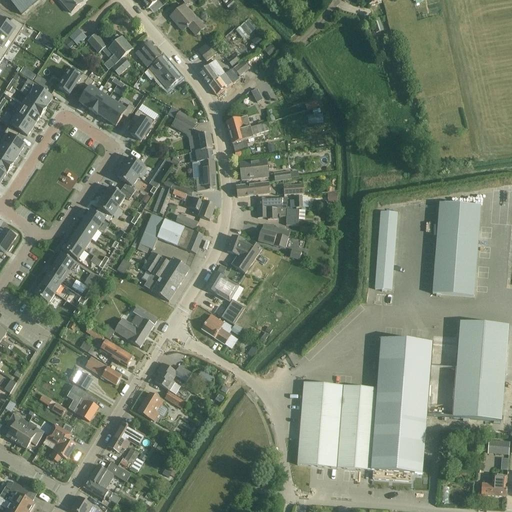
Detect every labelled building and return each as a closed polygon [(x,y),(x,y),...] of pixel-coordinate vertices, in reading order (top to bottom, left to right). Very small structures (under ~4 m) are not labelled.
[(7,0),(20,15),(18,17),(30,27),(30,26),(36,29),(39,24),(34,21),(35,21),(26,11),(38,0),(7,0)] [(58,0),(71,14),(75,10),(83,3),(82,3),(84,0),(58,0)] [(148,9),(156,3),(158,1),(159,0),(140,0),(148,9)] [(156,3),(148,9),(153,14),(162,6),(158,1),(156,3)] [(232,3),(227,7),(232,13),(237,8),(232,3)] [(183,7),(177,12),(170,18),(182,32),(186,28),(186,29),(188,28),(195,36),(204,29),(195,19),(195,20),(183,7)] [(242,10),(235,16),(235,18),(241,20),(246,15),(242,10)] [(0,20),(0,34),(14,43),(24,27),(12,19),(8,26),(0,20)] [(383,31),(379,19),(372,21),(376,33),(383,31)] [(249,20),(236,31),(243,40),(257,29),(249,20)] [(78,30),(64,43),(65,44),(70,40),(74,44),(77,47),(86,38),(78,30)] [(0,34),(0,56),(4,59),(14,43),(0,34)] [(104,65),(108,70),(123,57),(131,50),(121,39),(119,40),(116,37),(113,40),(116,43),(109,49),(96,35),(88,42),(98,54),(102,51),(110,60),(104,65)] [(260,35),(256,39),(260,44),(264,40),(260,35)] [(65,44),(62,48),(66,52),(74,44),(70,40),(65,44)] [(202,57),(213,48),(209,43),(198,52),(202,57)] [(140,51),(135,55),(147,69),(160,57),(148,44),(141,50),(139,51),(140,51)] [(277,52),(271,45),(264,51),(270,58),(277,52)] [(207,63),(215,56),(215,55),(220,51),(216,46),(213,48),(202,57),(207,63)] [(233,67),(239,62),(234,56),(228,61),(233,67)] [(119,77),(130,67),(123,58),(111,69),(119,77)] [(179,79),(161,58),(148,69),(166,90),(179,79)] [(199,73),(209,86),(225,74),(216,61),(199,73)] [(239,77),(248,69),(242,62),(233,69),(239,77)] [(63,82),(58,89),(69,96),(76,86),(81,90),(88,79),(83,75),(80,79),(69,72),(67,76),(66,76),(62,82),(63,82)] [(234,83),(229,77),(228,78),(225,74),(209,86),(216,96),(234,83)] [(87,93),(80,104),(89,110),(99,94),(91,88),(94,83),(88,79),(81,90),(87,93)] [(32,86),(26,96),(46,110),(46,109),(52,99),(32,86)] [(257,91),(252,94),(257,104),(262,101),(257,91)] [(89,110),(98,116),(108,100),(99,94),(89,110)] [(30,99),(24,108),(40,119),(46,110),(26,96),(26,97),(30,99)] [(108,100),(98,116),(107,122),(117,106),(108,100)] [(117,106),(107,122),(116,127),(123,117),(128,120),(135,110),(129,106),(126,111),(117,106)] [(14,114),(34,127),(39,119),(40,119),(24,108),(18,117),(14,114)] [(247,117),(226,123),(229,134),(250,128),(255,127),(261,125),(275,121),(272,110),(258,114),(250,116),(252,123),(249,124),(247,117)] [(137,126),(130,136),(141,143),(145,136),(147,137),(151,131),(149,130),(154,122),(138,111),(131,122),(137,126)] [(171,126),(171,127),(186,135),(187,137),(189,139),(189,138),(194,138),(193,133),(191,132),(193,129),(196,122),(179,113),(175,120),(171,126)] [(14,114),(8,124),(27,137),(34,127),(14,114)] [(332,114),(315,117),(316,122),(333,119),(332,114)] [(334,122),(317,124),(318,136),(336,134),(334,122)] [(250,128),(229,134),(232,145),(233,144),(235,152),(234,152),(235,158),(249,155),(247,148),(243,150),(241,142),(253,139),(253,137),(270,132),(268,124),(251,129),(250,128)] [(9,128),(0,141),(0,144),(18,156),(25,146),(16,140),(20,135),(9,128)] [(189,139),(191,154),(212,150),(209,135),(199,136),(199,137),(194,138),(189,138),(189,139)] [(154,158),(163,150),(157,143),(148,151),(154,158)] [(0,157),(13,166),(13,165),(18,156),(0,144),(2,146),(0,150),(0,157)] [(212,150),(191,154),(189,154),(191,164),(192,164),(203,163),(213,161),(212,150)] [(0,157),(0,170),(7,175),(13,166),(0,157)] [(167,160),(171,163),(177,167),(181,162),(175,157),(167,159),(167,160)] [(130,158),(124,168),(139,178),(145,168),(130,158)] [(165,161),(159,170),(166,175),(172,165),(165,161)] [(241,181),(251,179),(267,177),(265,161),(239,164),(241,181)] [(197,192),(206,192),(216,191),(214,163),(203,164),(203,163),(192,164),(193,179),(196,179),(197,192)] [(139,178),(124,168),(117,178),(132,188),(139,178)] [(290,172),(274,174),(275,183),(291,181),(291,180),(296,179),(295,172),(290,173),(290,172)] [(171,190),(175,192),(187,196),(191,198),(194,192),(173,184),(173,185),(168,183),(165,187),(171,190)] [(268,185),(237,188),(238,199),(269,195),(268,185)] [(303,186),(284,187),(284,196),(304,195),(303,186)] [(110,188),(104,198),(119,208),(125,199),(129,201),(133,196),(123,189),(119,194),(110,188)] [(166,191),(162,189),(153,212),(164,216),(173,191),(167,189),(166,191)] [(187,196),(175,192),(173,198),(185,203),(187,196)] [(337,195),(327,195),(327,203),(337,202),(337,195)] [(145,196),(141,202),(146,205),(150,199),(145,196)] [(194,215),(200,218),(210,221),(215,207),(206,203),(187,197),(183,207),(195,212),(194,215)] [(104,198),(97,208),(103,212),(100,217),(105,221),(109,223),(112,218),(119,208),(104,198)] [(257,199),(257,209),(276,209),(276,210),(286,210),(288,210),(287,198),(281,199),(257,199)] [(438,203),(432,294),(472,297),(479,206),(438,203)] [(257,218),(267,218),(267,220),(276,220),(276,215),(279,215),(280,218),(286,217),(286,227),(298,227),(299,220),(305,221),(305,211),(297,211),(296,211),(288,210),(286,210),(276,210),(276,209),(257,209),(257,218)] [(91,212),(84,222),(98,231),(105,221),(100,217),(91,212)] [(397,214),(381,213),(375,290),(382,291),(382,292),(385,293),(386,291),(391,292),(397,214)] [(203,237),(194,233),(165,221),(152,215),(142,240),(139,246),(153,251),(158,239),(196,255),(203,237)] [(198,224),(179,216),(176,223),(196,231),(198,224)] [(84,222),(78,232),(91,241),(98,231),(84,222)] [(258,242),(268,245),(273,246),(284,249),(287,238),(289,239),(289,240),(296,242),(298,235),(290,233),(290,232),(276,228),(274,234),(261,231),(258,242)] [(0,258),(2,260),(8,251),(9,252),(13,247),(11,246),(16,239),(5,232),(0,239),(0,258)] [(78,232),(71,242),(85,251),(91,241),(78,232)] [(305,235),(302,243),(311,247),(315,240),(305,235)] [(139,244),(142,240),(137,237),(134,243),(125,258),(123,261),(124,261),(117,271),(120,273),(127,263),(129,261),(139,244)] [(233,238),(227,253),(237,256),(236,258),(231,266),(245,275),(262,250),(250,242),(249,245),(246,244),(244,243),(244,242),(233,238)] [(85,251),(71,242),(64,252),(78,261),(85,251)] [(292,251),(290,259),(299,261),(301,253),(292,251)] [(169,302),(189,270),(189,269),(173,259),(170,264),(153,254),(143,270),(152,275),(144,287),(169,302)] [(62,255),(55,266),(69,275),(76,265),(62,255)] [(55,266),(48,276),(62,285),(69,275),(55,266)] [(220,267),(216,274),(221,277),(225,270),(220,267)] [(215,274),(206,289),(207,290),(215,294),(216,295),(227,301),(230,303),(240,288),(236,286),(224,278),(221,277),(216,274),(215,274)] [(91,275),(87,280),(93,284),(97,279),(91,275)] [(48,276),(42,286),(55,295),(62,285),(48,276)] [(55,295),(42,286),(35,296),(48,305),(55,295)] [(234,326),(245,309),(233,302),(222,319),(234,326)] [(157,321),(149,316),(136,308),(132,314),(136,317),(130,325),(122,320),(115,332),(108,327),(104,332),(94,326),(92,330),(109,341),(114,333),(140,349),(157,321)] [(224,346),(230,337),(231,336),(221,329),(224,324),(211,316),(201,331),(224,346)] [(147,341),(152,344),(164,320),(159,318),(147,341)] [(459,346),(454,418),(502,422),(509,327),(460,323),(459,346)] [(238,336),(241,331),(234,326),(231,331),(238,336)] [(0,344),(8,350),(10,346),(4,342),(5,341),(3,340),(7,334),(0,329),(0,344)] [(95,338),(89,347),(84,344),(81,349),(91,356),(95,350),(100,342),(95,338)] [(375,389),(369,471),(374,472),(373,480),(410,482),(411,475),(422,475),(423,465),(425,431),(426,416),(454,418),(459,346),(431,344),(378,340),(375,389)] [(133,359),(124,354),(106,343),(100,352),(127,368),(133,359)] [(254,346),(248,355),(253,358),(259,350),(254,346)] [(121,378),(113,373),(91,360),(87,367),(97,373),(95,375),(116,387),(121,378)] [(160,376),(155,384),(163,389),(170,393),(175,396),(181,388),(175,384),(173,383),(176,377),(186,384),(188,380),(191,377),(192,375),(179,367),(175,373),(162,365),(157,374),(160,376)] [(82,374),(82,375),(76,371),(69,382),(87,392),(93,381),(82,374)] [(5,391),(10,395),(16,385),(11,381),(5,391)] [(369,471),(375,389),(304,384),(298,466),(369,471)] [(74,386),(70,393),(82,400),(74,414),(76,415),(81,418),(89,423),(98,409),(89,404),(88,403),(92,397),(84,392),(74,386)] [(182,410),(186,404),(169,393),(165,399),(182,410)] [(154,423),(157,418),(162,410),(160,408),(164,403),(150,395),(143,406),(142,405),(137,413),(154,423)] [(49,407),(52,402),(43,397),(40,401),(49,407)] [(14,407),(20,410),(25,401),(19,398),(14,407)] [(62,417),(66,411),(56,405),(53,411),(62,417)] [(5,428),(3,432),(8,435),(11,437),(9,440),(16,444),(29,424),(21,419),(13,415),(10,420),(5,428)] [(30,425),(29,424),(16,444),(27,451),(31,444),(36,447),(41,438),(44,433),(36,429),(37,428),(30,424),(30,425)] [(46,439),(43,444),(55,451),(54,453),(50,458),(58,463),(61,458),(66,461),(75,447),(68,442),(71,436),(54,426),(46,439)] [(119,452),(121,453),(122,450),(126,452),(131,443),(139,448),(144,439),(123,426),(109,448),(118,453),(119,452)] [(488,453),(508,455),(509,444),(489,442),(488,453)] [(124,460),(123,460),(120,464),(127,469),(128,468),(130,469),(132,465),(134,466),(138,460),(136,459),(139,455),(131,450),(124,460)] [(89,481),(106,491),(114,477),(126,484),(130,476),(110,464),(106,472),(98,467),(89,481)] [(166,468),(162,475),(169,479),(173,472),(166,468)] [(506,498),(507,488),(507,487),(506,487),(507,477),(492,476),(492,486),(482,485),(482,486),(482,496),(506,498)] [(106,491),(89,481),(84,490),(104,501),(106,498),(110,500),(109,501),(117,506),(121,500),(109,493),(106,491)] [(14,484),(11,488),(10,487),(6,488),(0,497),(0,498),(22,511),(30,511),(34,505),(22,498),(26,491),(14,484)] [(0,511),(22,511),(0,498),(0,511)] [(71,511),(72,511),(95,511),(97,510),(92,507),(92,506),(79,498),(71,511)]
